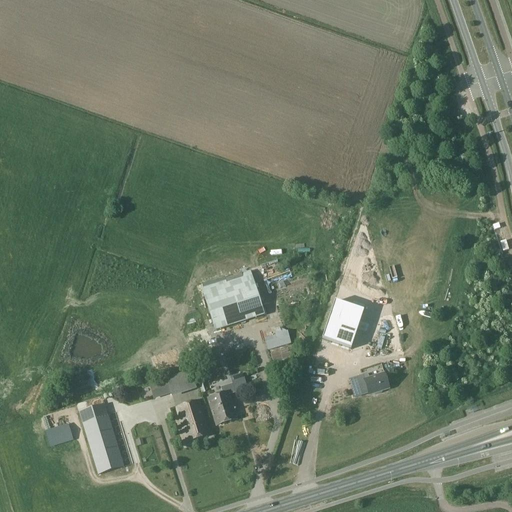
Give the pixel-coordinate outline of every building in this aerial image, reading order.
[(410,355),(451,197),(433,192),(420,243),(407,239),(397,275),(406,278),(394,325),(389,324),(382,347),(410,355)] [(250,274),(200,289),(214,333),(264,318),(250,274)] [(170,292),(163,294),(166,301),(160,303),(167,326),(179,322),(175,310),(173,311),(171,305),(173,304),(170,292)] [(278,298),(271,303),(277,311),(283,307),(278,298)] [(335,302),(322,340),(351,350),(363,312),(335,302)] [(284,330),(262,340),(267,351),(289,341),(284,330)] [(202,384),(217,380),(215,372),(201,376),(202,384)] [(190,373),(165,380),(170,399),(195,392),(190,373)] [(242,374),(234,377),(238,389),(246,387),(242,374)] [(364,380),(368,395),(388,389),(384,374),(364,380)] [(207,399),(216,427),(237,420),(228,392),(207,399)] [(199,401),(177,408),(176,408),(187,442),(209,435),(199,401)] [(105,406),(79,413),(98,476),(124,468),(105,406)]
